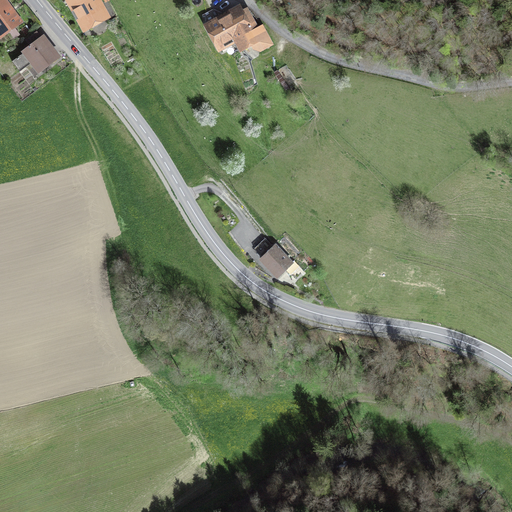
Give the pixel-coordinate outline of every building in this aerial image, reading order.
[(0,0),(0,35),(1,36),(21,22),(4,0),(0,0)] [(71,0),(86,27),(104,17),(94,0),(104,0),(105,2),(108,0),(71,0)] [(225,19),(210,28),(219,45),(235,37),(241,48),(250,43),(253,49),(260,50),(272,44),(262,26),(254,31),(241,7),(223,16),(225,19)] [(37,33),(27,41),(32,47),(12,62),(20,72),(33,61),(40,69),(56,57),(37,33)] [(291,263),(275,246),(261,259),(270,268),(272,266),(279,274),(285,268),(291,274),(293,272),(297,276),(302,272),(293,262),(291,263)]
